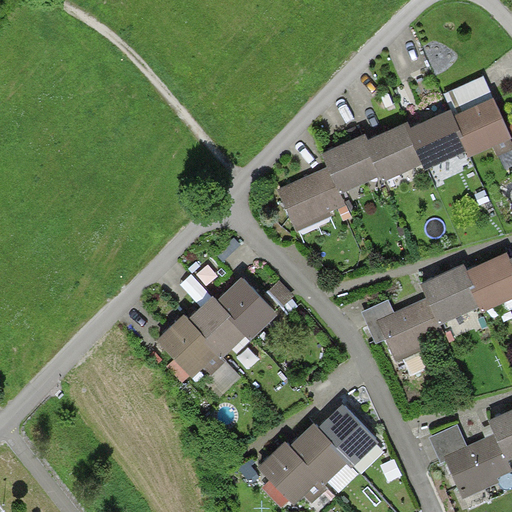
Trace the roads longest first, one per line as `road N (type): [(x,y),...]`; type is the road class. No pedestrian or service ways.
road 1 (residential): [(222,200),(344,330),(436,511)]
road 2 (residential): [(0,431),(222,200)]
road 3 (residential): [(222,200),(419,0)]
